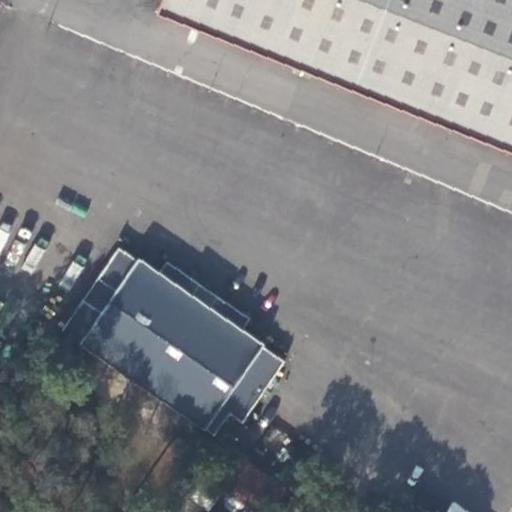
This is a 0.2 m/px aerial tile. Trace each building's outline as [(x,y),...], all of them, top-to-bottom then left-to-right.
[(511,0),(160,0),(157,11),(511,150),(511,0)] [(62,330),(215,435),(230,413),(243,422),(285,361),(263,346),(264,344),(242,329),(250,317),(167,261),(159,272),(138,258),(137,260),(118,247),(97,278),(116,291),(101,312),(83,299),(62,330)] [(97,278),(83,299),(101,312),(116,291),(97,278)] [(257,511),(271,511),(284,492),(243,464),(247,456),(234,448),(216,474),(229,483),(225,490),(257,511)] [(446,511),(468,511),(454,502),(446,511)]
